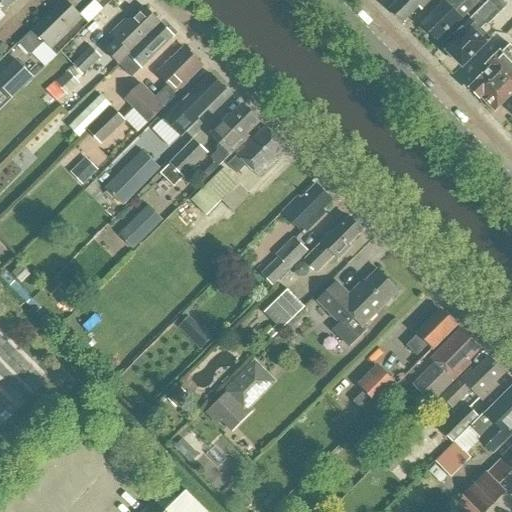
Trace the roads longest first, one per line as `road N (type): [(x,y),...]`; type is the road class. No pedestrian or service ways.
road 1 (residential): [(511,354),(164,0)]
road 2 (secondary): [(511,192),(323,0)]
